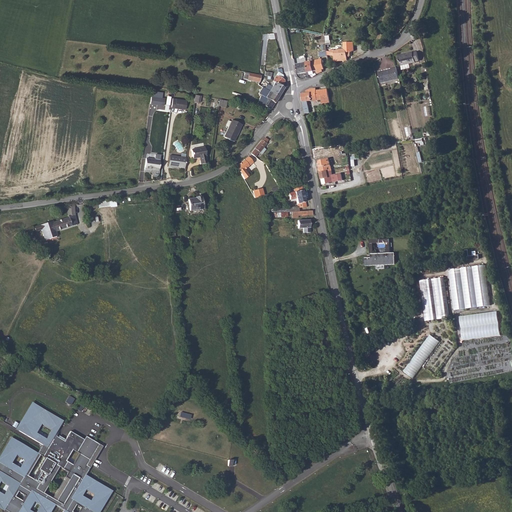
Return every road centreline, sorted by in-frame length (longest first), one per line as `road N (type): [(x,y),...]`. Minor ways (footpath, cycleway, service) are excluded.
road 1 (secondary): [(293,111),(355,378),(400,511)]
road 2 (unclassified): [(283,109),(246,154),(215,175),(0,208)]
road 3 (unclassified): [(292,87),(400,38),(422,0)]
